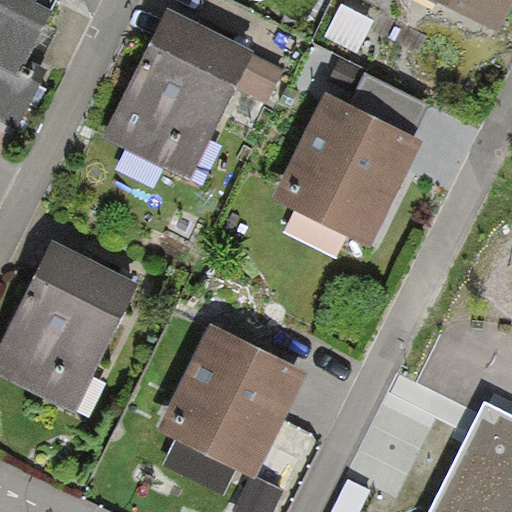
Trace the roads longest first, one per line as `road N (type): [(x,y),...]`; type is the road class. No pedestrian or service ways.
road 1 (residential): [(511,113),(310,511)]
road 2 (residential): [(124,0),(0,251)]
